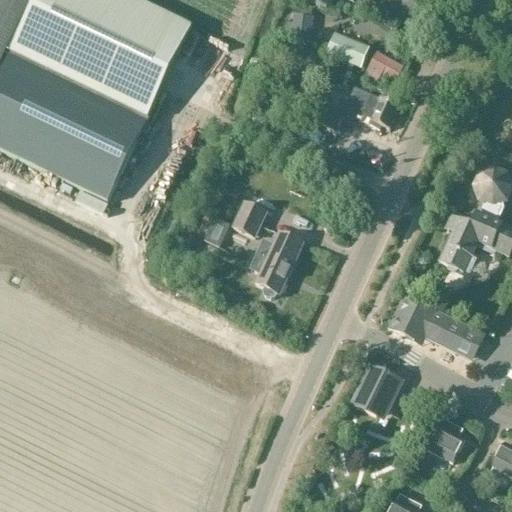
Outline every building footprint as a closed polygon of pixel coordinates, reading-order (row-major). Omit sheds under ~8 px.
[(45,0),(43,6),(37,3),(29,0),(0,0),(0,154),(108,206),(192,33),(122,0),(45,0)] [(292,42),(292,43),(311,45),(313,20),(295,17),(293,28),(288,27),(285,31),(283,42),(292,42)] [(334,39),(327,58),(362,73),(369,53),(334,39)] [(381,88),(385,82),(395,87),(403,72),(376,57),(365,79),(381,88)] [(390,134),(400,111),(399,110),(402,103),(384,95),(380,104),(370,99),(358,126),(379,135),(381,131),(390,134)] [(314,109),(308,123),(339,137),(345,122),(314,109)] [(458,225),(440,266),(441,267),(441,266),(466,277),(473,262),(472,262),(478,247),(509,261),(511,253),(511,233),(498,227),(505,213),(503,209),(508,207),(511,198),(511,183),(509,176),(494,170),(479,176),(472,192),(478,206),(484,209),(479,219),(478,218),(472,230),(472,231),(458,225)] [(268,218),(244,206),(232,232),(256,244),(268,218)] [(259,278),(254,287),(255,288),(254,290),(263,294),(263,296),(265,301),(271,304),(276,302),(276,301),(280,302),(281,300),(280,299),(303,250),(277,237),(273,248),(264,244),(257,260),(260,262),(254,276),(259,278)] [(405,301),(390,332),(408,340),(417,337),(419,332),(474,359),(475,358),(484,340),(429,313),(405,301)] [(371,373),(353,410),(377,421),(394,384),(371,373)] [(442,423),(426,453),(453,467),(465,444),(447,434),(450,427),(442,423)] [(511,451),(505,448),(493,471),(511,481),(511,451)] [(400,499),(393,511),(407,511),(406,511),(409,504),(400,499)]
